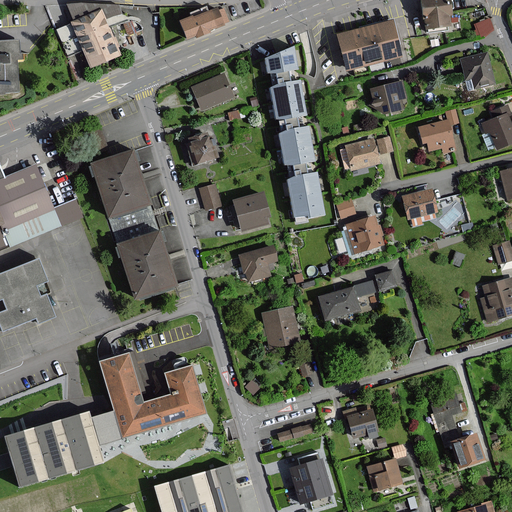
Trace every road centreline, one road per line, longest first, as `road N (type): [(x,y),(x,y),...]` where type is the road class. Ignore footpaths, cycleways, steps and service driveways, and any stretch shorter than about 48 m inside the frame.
road 1 (residential): [(143,76),(238,415)]
road 2 (residential): [(511,338),(238,415)]
road 3 (tertiary): [(143,76),(291,12)]
road 4 (tertiary): [(0,135),(143,76)]
